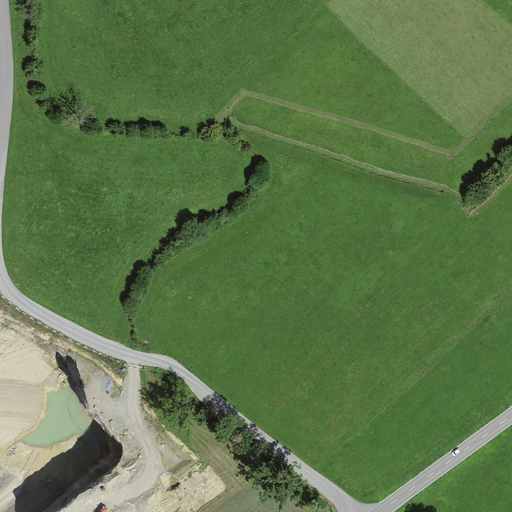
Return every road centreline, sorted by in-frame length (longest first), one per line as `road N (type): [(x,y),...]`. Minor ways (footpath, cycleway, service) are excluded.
road 1 (track): [(352,511),(187,377),(32,309),(12,296),(0,273)]
road 2 (tertiary): [(380,511),(511,416)]
road 3 (track): [(0,158),(1,0)]
